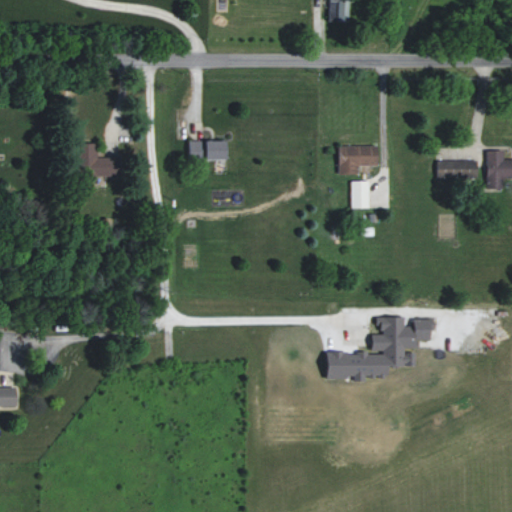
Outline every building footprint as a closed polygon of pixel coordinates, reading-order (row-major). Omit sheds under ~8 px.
[(341,0),(328,0),(328,21),(341,21),(341,0)] [(224,140),(187,139),(187,157),(224,158),(224,140)] [(77,162),(93,163),(94,143),(78,143),(77,162)] [(357,173),(357,165),(378,165),(377,145),(336,146),(337,173),(357,173)] [(435,161),(435,178),(476,177),(476,160),(435,161)] [(368,207),(368,181),(349,181),(349,207),(368,207)] [(325,350),(324,378),(364,380),(364,377),(387,377),(388,365),(414,365),(414,352),(403,352),(403,347),(416,347),(417,339),(431,340),(432,318),(412,318),(411,327),(403,327),(403,316),(376,316),(376,334),(370,333),(369,352),(325,350)] [(0,404),(15,404),(15,387),(0,386),(0,404)]
